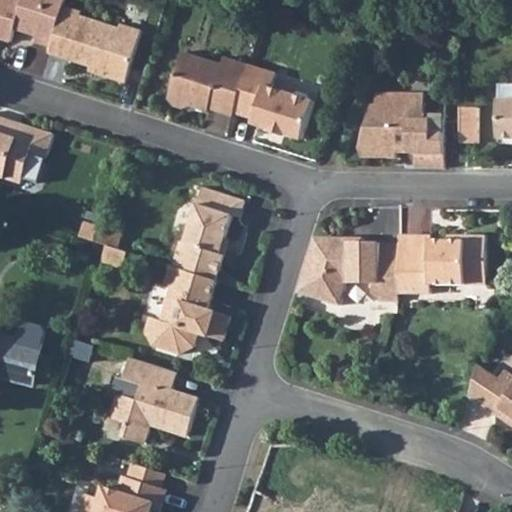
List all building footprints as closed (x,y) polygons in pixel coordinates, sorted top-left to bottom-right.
[(63,8),(65,0),(0,0),(0,38),(12,42),(18,26),(23,28),(22,32),(36,37),(34,43),(50,48),(63,8)] [(85,13),(63,8),(50,48),(49,57),(89,67),(88,73),(125,85),(144,33),(123,26),(122,31),(84,18),(85,13)] [(212,107),(215,97),(237,104),(250,64),(228,57),(225,64),(188,51),(172,98),(177,105),(188,109),(191,106),(211,112),(212,107)] [(234,111),(256,118),(255,123),(270,127),(270,131),(287,136),(289,133),(304,139),(317,101),(311,99),(308,94),(298,91),(295,94),(275,87),(279,73),(250,64),(237,104),(234,111)] [(416,166),(446,167),(445,116),(426,115),(426,101),(420,96),(399,96),(394,92),(378,92),(377,104),(373,105),(362,145),(362,155),(397,156),(398,146),(409,146),(411,151),(416,152),(416,166)] [(212,107),(233,114),(234,111),(237,104),(215,97),(212,107)] [(511,139),(511,101),(499,102),(499,139),(511,139)] [(0,175),(22,182),(31,153),(47,158),(53,134),(22,124),(21,128),(8,123),(9,120),(0,117),(0,175)] [(176,264),(219,278),(226,254),(224,253),(236,214),(241,215),(246,199),(203,186),(186,239),(184,239),(176,264)] [(94,239),(105,242),(117,246),(121,233),(98,226),(94,239)] [(399,292),(432,292),(432,282),(488,282),(488,235),(466,235),(466,239),(432,239),(432,234),(400,234),(400,243),(399,292)] [(299,290),(340,303),(347,282),(373,282),(373,292),(380,299),(400,300),(399,292),(400,243),(382,243),(382,241),(349,241),(349,237),(315,237),(299,290)] [(174,264),(167,285),(174,287),(163,319),(153,316),(149,330),(156,345),(182,354),(196,345),(201,330),(209,332),(209,335),(226,340),(234,315),(209,307),(219,278),(176,264),(174,264)] [(0,336),(0,378),(33,388),(47,336),(44,329),(28,325),(22,328),(18,342),(0,336)] [(132,357),(125,379),(143,385),(138,400),(120,394),(112,417),(126,422),(122,435),(146,443),(151,428),(149,424),(154,421),(158,426),(189,437),(202,399),(174,389),(180,373),(132,357)] [(485,404),(511,423),(511,370),(509,368),(503,377),(480,361),(470,394),(485,404)] [(270,452),(278,455),(281,446),(272,446),(270,452)] [(256,489),(272,497),(287,458),(278,455),(270,452),(256,489)] [(129,477),(162,488),(167,473),(134,463),(129,477)] [(129,477),(124,476),(119,491),(104,487),(101,498),(86,493),(80,511),(152,511),(153,509),(160,511),(167,489),(162,488),(129,477)] [(248,511),(303,511),(272,497),(256,489),(248,511)]
